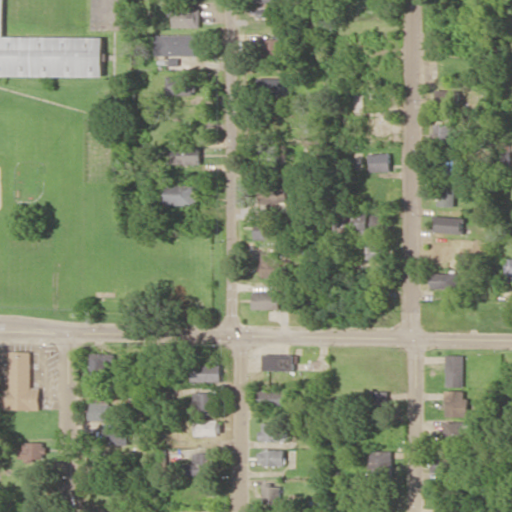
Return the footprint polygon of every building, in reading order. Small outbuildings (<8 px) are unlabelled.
[(0,0),(0,73),(106,74),(105,37),(5,36),(5,0),(0,0)] [(174,27),(201,27),(202,9),(174,8),(174,27)] [(258,17),(278,16),(278,8),(258,8),(258,17)] [(198,55),(198,34),(156,34),(156,54),(198,55)] [(195,94),(195,76),(167,76),(167,93),(195,94)] [(436,106),(459,106),(459,90),(436,90),(436,106)] [(434,123),(433,143),(455,144),(456,124),(434,123)] [(201,164),(202,146),(170,145),(169,163),(201,164)] [(390,170),(390,153),(371,153),(371,171),(390,170)] [(455,155),(440,154),(439,175),(454,175),(455,155)] [(197,205),(197,185),(166,184),(165,204),(197,205)] [(455,206),(456,186),(438,185),(437,206),(455,206)] [(387,214),(350,211),(348,238),(366,239),(365,249),(362,249),(362,258),(385,260),(386,236),(390,236),(391,226),(386,225),(387,214)] [(462,233),(463,217),(436,215),(435,231),(462,233)] [(255,238),(272,238),(273,217),(256,217),(255,238)] [(261,277),(290,277),(290,259),(279,259),(279,252),(261,252),(261,277)] [(458,288),(458,273),(431,272),(431,288),(458,288)] [(253,309),(280,309),(280,292),(253,291),(253,309)] [(1,408),(39,409),(40,387),(31,387),(32,351),(11,351),(10,387),(2,386),(1,408)] [(91,352),(91,378),(105,379),(106,363),(115,363),(115,353),(91,352)] [(295,354),(264,353),(264,369),(295,370),(295,354)] [(464,354),(446,354),(445,385),(464,385),(464,354)] [(222,381),(222,363),(192,364),(192,381),(222,381)] [(466,416),(467,390),(446,389),(445,415),(466,416)] [(259,407),(287,407),(287,391),(259,390),(259,407)] [(373,413),(388,413),(387,390),(372,391),(373,413)] [(214,414),(215,392),(196,391),(195,413),(214,414)] [(110,420),(111,395),(92,395),(91,419),(110,420)] [(195,434),(217,435),(218,419),(195,419),(195,434)] [(444,444),(475,445),(475,421),(444,420),(444,444)] [(283,441),(283,423),(261,422),(261,440),(283,441)] [(107,445),(130,444),(129,426),(106,427),(107,445)] [(42,458),(41,441),(17,442),(18,459),(42,458)] [(192,448),(193,463),(183,463),(184,475),(209,474),(209,447),(192,448)] [(285,450),(258,449),(258,464),(285,465),(285,450)] [(369,475),(390,475),(390,450),(369,450),(369,475)] [(434,472),(450,470),(448,453),(432,455),(434,472)] [(281,503),(281,483),(263,483),(263,503),(281,503)]
